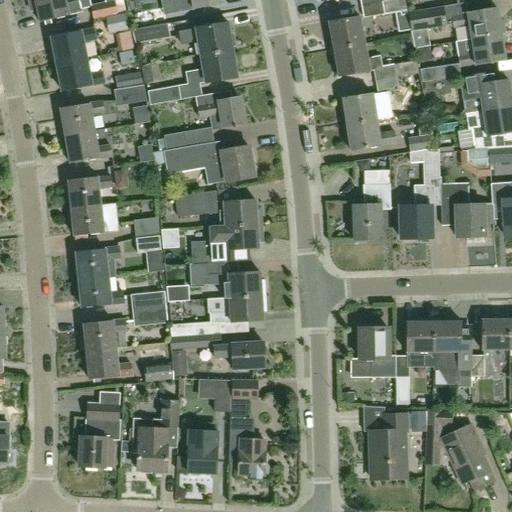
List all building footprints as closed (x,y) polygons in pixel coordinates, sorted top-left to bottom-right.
[(66,5),(64,0),(28,0),(31,12),(38,12),(41,23),(82,12),(82,11),(80,3),(79,2),(66,5)] [(104,0),(105,4),(91,7),(91,9),(94,20),(117,15),(117,14),(115,2),(114,0),(104,0)] [(222,0),(183,0),(173,2),(175,13),(192,9),(193,11),(223,5),(222,0)] [(403,0),(398,0),(361,6),(363,19),(384,16),(384,15),(395,13),(406,11),(403,0)] [(443,7),(407,13),(410,31),(411,33),(426,30),(446,27),(443,8),(443,7)] [(457,43),(472,40),(501,35),(497,9),(467,14),(452,16),(453,25),(454,29),(457,43)] [(334,51),(364,46),(359,18),(329,24),(334,51)] [(200,58),(232,52),(231,50),(235,47),(233,35),(228,33),(227,24),(195,29),(195,32),(179,35),(181,45),(197,43),(200,58)] [(167,25),(135,30),(135,31),(132,32),(135,45),(169,39),(167,25)] [(57,65),(85,59),(82,42),(96,39),(94,28),(51,37),(57,65)] [(429,36),(429,48),(450,47),(450,35),(429,36)] [(501,35),(472,40),(474,54),(458,56),(460,68),(476,66),(476,67),(505,62),(501,35)] [(380,57),(367,59),(364,46),(334,51),(339,79),(369,73),(369,72),(373,72),(375,83),(396,79),(396,78),(418,74),(416,61),(382,68),(380,57)] [(236,79),(232,52),(200,58),(202,71),(186,74),(188,85),(199,83),(203,83),(204,84),(236,79)] [(85,59),(57,65),(63,93),(105,84),(102,72),(89,75),(85,59)] [(452,65),(424,70),(419,71),(422,84),(454,79),(452,65)] [(511,103),(508,81),(501,82),(500,72),(460,78),(466,114),(482,112),(482,111),(511,106),(511,103)] [(113,91),(143,87),(141,73),(133,75),(133,74),(115,78),(117,90),(113,91)] [(390,106),(388,93),(398,91),(396,79),(375,83),(377,95),(372,96),(372,95),(342,100),(346,126),(376,121),(374,108),(390,106)] [(146,102),(143,87),(113,91),(117,107),(146,102)] [(150,106),(181,101),(178,87),(147,92),(150,106)] [(240,99),(232,100),(230,91),(201,96),(201,97),(195,98),(199,119),(209,118),(211,132),(223,130),(223,128),(244,124),(240,99)] [(65,136),(65,137),(94,132),(92,116),(105,114),(103,102),(60,109),(63,123),(60,123),(58,126),(60,134),(62,136),(65,136)] [(457,106),(446,106),(447,122),(458,121),(457,106)] [(511,106),(482,111),(482,112),(466,114),(468,131),(472,130),(475,151),(487,150),(488,148),(501,147),(499,136),(511,133),(511,106)] [(376,121),(346,126),(351,153),(380,148),(380,147),(396,144),(394,132),(378,134),(376,121)] [(422,150),(434,148),(432,136),(433,136),(432,130),(423,132),(424,136),(408,139),(410,152),(422,150)] [(166,151),(163,151),(163,153),(210,146),(210,144),(208,131),(183,135),(183,134),(164,137),(166,151)] [(94,132),(65,137),(70,165),(112,157),(110,146),(97,148),(94,132)] [(220,142),(210,144),(210,146),(163,153),(165,164),(167,175),(181,173),(180,165),(203,162),(204,170),(207,186),(253,179),(248,148),(241,149),(234,150),(222,152),(220,142)] [(511,147),(488,150),(489,165),(511,163),(511,147)] [(422,163),(423,186),(413,186),(414,207),(399,207),(400,239),(431,239),(430,207),(429,207),(428,178),(439,178),(439,151),(425,151),(434,149),(434,148),(422,150),(422,163)] [(488,150),(475,151),(467,151),(468,162),(480,170),(489,170),(489,165),(488,150)] [(71,209),(100,206),(98,189),(112,187),(111,177),(68,181),(71,209)] [(380,241),(380,211),(389,210),(389,201),(388,187),(386,187),(386,177),(374,177),(375,187),(363,187),(363,207),(353,207),(354,242),(380,241)] [(456,239),(467,238),(467,244),(485,244),(484,238),(484,226),(492,226),(492,206),(484,206),(468,207),(468,185),(441,186),(441,178),(440,178),(440,207),(441,220),(456,219),(456,226),(456,239)] [(511,200),(510,184),(491,185),(493,220),(503,219),(504,237),(511,236),(511,200)] [(209,229),(260,226),(259,209),(255,209),(254,204),(255,204),(255,202),(211,205),(211,193),(174,199),(177,217),(189,217),(219,215),(220,228),(209,228),(209,229)] [(117,232),(116,221),(114,205),(100,206),(71,209),(74,236),(117,232)] [(160,237),(158,219),(158,217),(133,220),(135,240),(160,237)] [(250,262),(250,250),(257,250),(257,248),(256,243),(261,242),(260,226),(209,229),(210,243),(190,244),(191,266),(215,264),(250,262)] [(160,237),(135,240),(136,254),(161,251),(160,237)] [(78,279),(78,281),(108,278),(106,261),(120,259),(118,248),(75,253),(77,267),(74,270),(75,276),(78,279)] [(260,298),(265,297),(264,281),(259,281),(259,274),(216,276),(215,264),(191,266),(189,266),(190,289),(204,289),(204,287),(223,286),(224,300),(260,298)] [(108,278),(78,281),(81,308),(124,304),(123,293),(109,294),(108,278)] [(218,313),(218,291),(201,290),(200,313),(218,313)] [(132,311),(166,308),(164,292),(130,296),(132,311)] [(209,313),(210,323),(169,326),(170,338),(219,335),(218,324),(262,321),(261,313),(266,313),(265,297),(260,298),(224,300),(224,313),(209,313)] [(166,308),(132,311),(134,327),(167,324),(166,308)] [(83,325),(85,338),(80,338),(81,351),(86,350),(86,352),(115,349),(114,332),(127,331),(126,320),(83,325)] [(481,351),(508,351),(508,321),(481,321),(481,351)] [(405,324),(406,357),(401,357),(396,357),(396,359),(396,378),(409,378),(409,367),(433,368),(433,323),(405,324)] [(460,323),(433,323),(433,368),(433,370),(437,370),(471,370),(471,357),(471,326),(465,325),(460,325),(460,323)] [(396,378),(396,359),(387,359),(386,328),(360,329),(360,361),(372,361),(372,378),(396,378)] [(170,350),(196,348),(196,349),(213,348),(214,360),(231,358),(232,371),(264,369),(263,345),(220,347),(219,335),(170,338),(169,338),(169,343),(168,344),(172,381),(173,381),(172,363),(171,364),(170,351),(170,350)] [(162,352),(163,364),(144,367),(145,383),(172,381),(168,344),(143,347),(144,355),(162,352)] [(117,366),(115,349),(86,352),(89,380),(132,376),(131,365),(117,366)] [(188,375),(187,350),(172,351),(174,376),(188,375)] [(471,370),(471,377),(484,377),(484,357),(476,357),(471,357),(471,370)] [(230,413),(230,400),(231,382),(215,381),(214,412),(230,413)] [(231,382),(230,400),(257,400),(257,381),(231,381),(231,382)] [(131,454),(137,454),(136,471),(138,471),(139,474),(151,475),(153,471),(166,472),(167,449),(166,448),(167,429),(178,429),(179,402),(178,401),(178,397),(164,396),(164,401),(161,401),(161,420),(133,419),(131,454)] [(81,438),(79,468),(104,469),(104,468),(112,469),(114,442),(120,443),(121,422),(119,422),(120,404),(87,402),(85,438),(81,438)] [(470,425),(451,434),(450,426),(451,412),(429,411),(427,434),(425,467),(439,467),(439,466),(440,439),(450,461),(461,485),(468,482),(473,493),(496,482),(483,456),(486,455),(482,446),(480,447),(470,425)] [(384,432),(370,432),(371,480),(405,479),(404,432),(407,432),(407,415),(384,415),(384,422),(384,432)] [(0,463),(7,464),(8,419),(0,418),(0,463)] [(254,419),(247,420),(230,419),(228,464),(239,465),(238,475),(264,476),(265,441),(253,441),(254,419)] [(216,434),(204,433),(188,432),(188,448),(187,473),(189,473),(191,476),(200,477),(201,474),(216,474),(217,450),(215,450),(216,434)]
